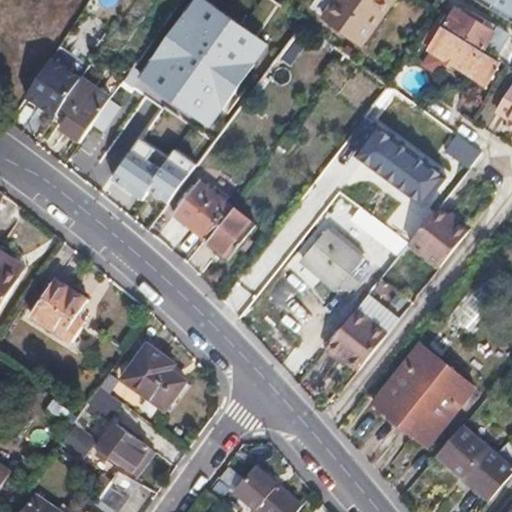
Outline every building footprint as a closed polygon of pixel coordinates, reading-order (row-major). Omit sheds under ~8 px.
[(220,0),(197,0),(139,85),(217,139),(283,43),(220,0)] [(338,0),(327,16),(364,44),(395,0),(338,0)] [(511,0),(486,0),(496,6),(493,10),(511,21),(511,17),(511,0)] [(456,6),(445,23),(487,49),(497,32),(484,24),(485,20),(471,11),(468,14),(456,6)] [(429,50),(490,89),(505,65),(444,26),(429,50)] [(54,57),(28,96),(56,116),(61,110),(71,96),(83,78),(54,57)] [(409,67),(397,84),(418,98),(430,81),(409,67)] [(64,130),(80,143),(99,116),(112,98),(83,78),(71,96),(82,104),(72,118),(64,130)] [(511,82),(499,103),(510,110),(511,124),(511,82)] [(385,94),(369,115),(379,121),(393,101),(385,94)] [(71,96),(61,110),(72,118),(82,104),(71,96)] [(393,106),(379,126),(399,141),(386,160),(413,180),(433,155),(422,147),(429,136),(411,122),(418,112),(401,100),(396,108),(393,106)] [(302,136),(291,128),(279,142),(290,150),(302,136)] [(143,139),(116,178),(142,197),(151,185),(169,198),(194,163),(176,150),(164,167),(154,159),(159,151),(143,139)] [(176,215),(204,238),(230,204),(201,181),(176,215)] [(230,204),(204,238),(232,259),(258,226),(230,204)] [(379,219),(364,208),(356,219),(370,230),(379,219)] [(439,209),(410,244),(441,267),(469,232),(439,209)] [(363,260),(330,232),(306,261),(339,290),(343,286),(351,292),(371,267),(363,260)] [(410,244),(398,235),(382,256),(393,265),(410,244)] [(0,242),(0,301),(7,305),(31,258),(0,242)] [(58,278),(33,315),(74,343),(88,321),(80,315),(90,300),(58,278)] [(471,332),(495,301),(480,288),(455,319),(471,332)] [(369,295),(357,310),(387,334),(400,319),(369,295)] [(357,310),(326,349),(337,358),(341,354),(347,360),(359,369),(387,334),(357,310)] [(164,363),(167,357),(149,344),(125,378),(166,408),(186,380),(173,369),(164,363)] [(392,412),(405,423),(452,367),(424,345),(410,363),(416,368),(397,392),(390,387),(377,404),(390,414),(392,412)] [(341,354),(337,358),(344,363),(347,360),(341,354)] [(177,364),(167,357),(164,363),(173,369),(177,364)] [(410,363),(390,387),(397,392),(416,368),(410,363)] [(452,367),(405,423),(420,434),(420,438),(429,445),(444,428),(436,422),(456,399),(462,404),(476,387),(452,367)] [(80,415),(62,441),(70,447),(98,409),(109,417),(120,400),(102,385),(80,415)] [(436,422),(444,428),(462,404),(456,399),(436,422)] [(102,448),(131,470),(149,445),(120,423),(102,448)] [(464,425),(439,454),(491,500),(511,475),(511,467),(511,443),(510,442),(498,456),(464,425)] [(149,445),(131,470),(138,476),(156,450),(149,445)] [(0,488),(12,472),(0,463),(0,488)] [(236,493),(259,511),(296,511),(301,506),(255,469),(236,493)] [(107,487),(89,511),(119,511),(141,483),(119,470),(107,487)] [(26,511),(63,511),(62,511),(40,495),(26,511)] [(68,502),(62,511),(63,511),(72,511),(76,507),(68,502)]
